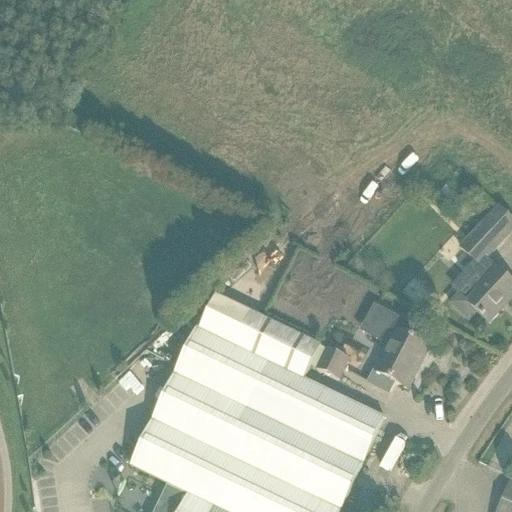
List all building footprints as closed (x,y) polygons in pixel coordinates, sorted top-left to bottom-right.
[(102,0),(201,52),(204,46),(222,56),(232,37),(214,27),(219,17),(185,0),(102,0)] [(332,0),(299,64),(313,71),(303,89),(322,99),(323,97),(347,110),(404,0),(332,0)] [(486,262),(505,242),(484,222),(459,250),(475,265),(468,271),(475,277),(449,305),(468,322),(476,313),(489,325),(498,315),(497,310),(504,303),(506,306),(511,300),(511,284),(494,268),(494,269),(486,262)] [(169,489),(157,511),(341,511),(385,420),(304,381),(320,347),(226,302),(210,336),(199,331),(132,471),(169,489)] [(350,374),(349,375),(389,396),(390,395),(388,394),(394,384),(407,391),(429,349),(414,341),(420,330),(374,306),(364,326),(392,341),(388,348),(369,384),(350,374)] [(339,381),(350,359),(329,348),(318,369),(339,381)] [(396,437),(379,468),(389,474),(406,443),(396,437)] [(511,511),(511,479),(496,511),(511,511)]
